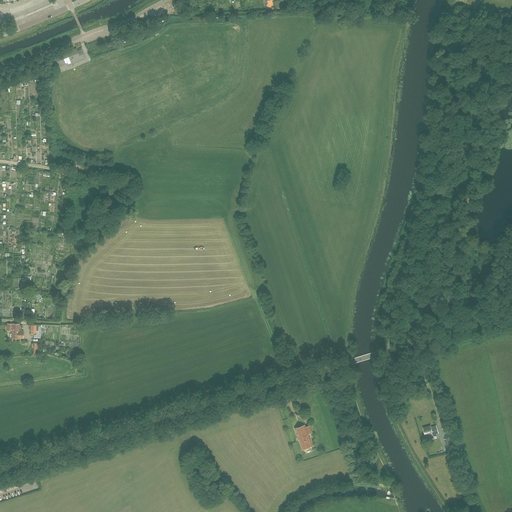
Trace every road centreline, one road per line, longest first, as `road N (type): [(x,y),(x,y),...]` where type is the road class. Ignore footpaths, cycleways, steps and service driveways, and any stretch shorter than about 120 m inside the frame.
road 1 (residential): [(0,470),(376,354)]
road 2 (residential): [(0,68),(166,0)]
road 3 (residential): [(387,350),(511,312)]
